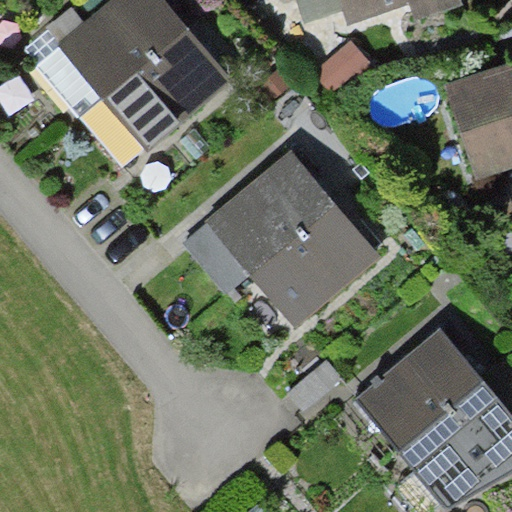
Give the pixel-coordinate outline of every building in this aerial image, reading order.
[(73,118),(185,23),(165,0),(114,0),(32,70),(73,118)] [(460,0),(339,0),(347,23),(410,3),(415,18),(462,2),(460,0)] [(185,23),(73,118),(117,170),(230,75),(185,23)] [(511,58),(443,82),(475,176),(511,163),(511,58)] [(203,218),(244,271),(338,199),(297,145),(203,218)] [(379,251),(338,199),(244,271),(284,324),(379,251)] [(352,392),(402,450),(484,378),(435,321),(352,392)] [(511,465),(511,412),(484,378),(402,450),(447,499),(511,465)]
